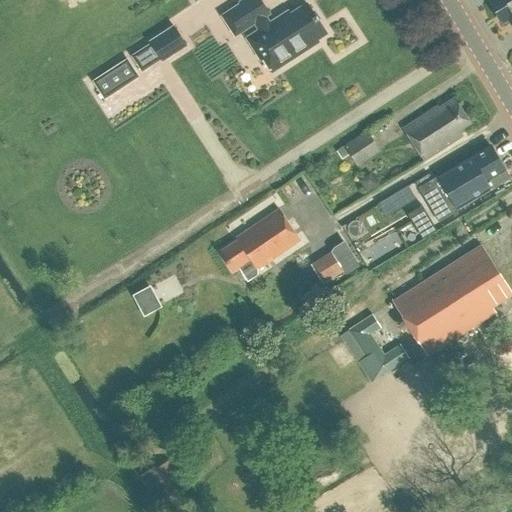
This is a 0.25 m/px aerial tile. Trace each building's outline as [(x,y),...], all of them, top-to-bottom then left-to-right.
[(276,70),(318,42),(317,40),(327,34),(308,6),(291,17),(290,14),(282,19),(280,16),(269,23),(265,17),(269,14),(260,0),(243,0),(239,3),(240,4),(221,16),(234,36),(254,24),(258,30),(246,38),(260,61),(267,56),(276,70)] [(511,0),(488,0),(500,18),(506,14),(511,23),(511,0)] [(151,44),(132,56),(142,71),(161,59),(162,61),(186,46),(174,26),(150,41),(151,44)] [(199,58),(211,78),(236,63),(225,45),(222,47),(213,31),(196,42),(204,55),(199,58)] [(127,60),(93,81),(104,99),(138,77),(127,60)] [(469,122),(453,96),(438,106),(436,104),(402,126),(423,159),(461,135),(458,129),(469,122)] [(357,165),(379,150),(366,129),(342,144),(357,165)] [(504,169),(490,146),(489,145),(422,185),(419,187),(431,207),(437,218),(446,212),(507,175),(503,169),(504,169)] [(388,215),(412,200),(404,186),(379,201),(388,215)] [(410,213),(425,237),(440,227),(426,204),(410,213)] [(258,267),(298,240),(276,208),(235,236),(236,237),(221,247),(234,266),(237,264),(247,280),(257,274),(258,267)] [(408,325),(496,268),(480,244),(392,300),(408,325)] [(307,265),(321,285),(343,272),(329,251),(307,265)] [(496,268),(408,325),(426,354),(493,311),(491,307),(511,293),(496,268)] [(146,315),(165,305),(154,283),(135,293),(146,315)] [(384,353),(371,333),(381,327),(372,313),(340,334),(371,382),(409,357),(399,343),(384,353)] [(149,472),(140,477),(143,483),(154,499),(163,493),(169,489),(172,493),(185,485),(169,459),(155,468),(149,472)]
